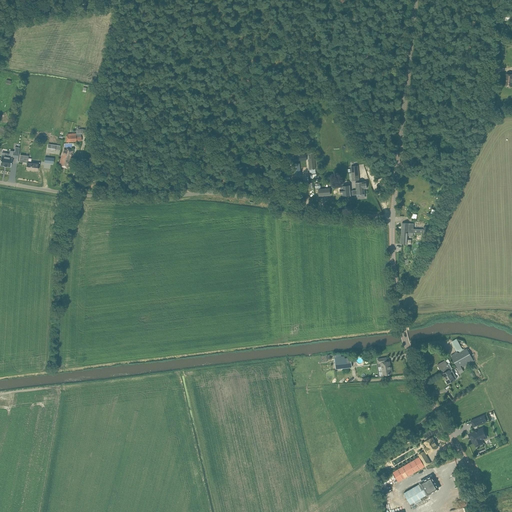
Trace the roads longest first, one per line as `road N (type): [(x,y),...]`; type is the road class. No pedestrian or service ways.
road 1 (unclassified): [(391,213),(92,196),(0,182)]
road 2 (tertiary): [(477,511),(460,452),(418,383),(406,345),(391,213)]
road 3 (track): [(511,116),(482,140),(417,277),(396,302)]
road 4 (tertiary): [(391,213),(415,0)]
